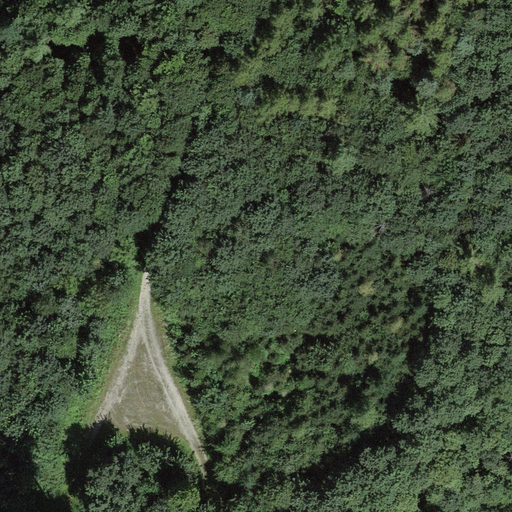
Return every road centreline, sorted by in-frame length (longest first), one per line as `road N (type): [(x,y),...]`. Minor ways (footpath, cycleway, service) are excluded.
road 1 (track): [(236,0),(145,295)]
road 2 (track): [(145,295),(182,372),(225,511)]
road 3 (track): [(145,295),(71,511)]
